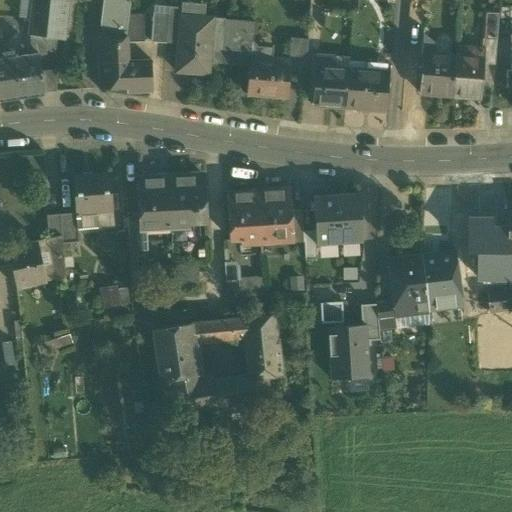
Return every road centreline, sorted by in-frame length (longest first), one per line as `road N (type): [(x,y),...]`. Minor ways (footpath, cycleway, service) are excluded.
road 1 (tertiary): [(0,124),(138,125),(313,156),(511,158)]
road 2 (unknown): [(0,140),(9,323)]
